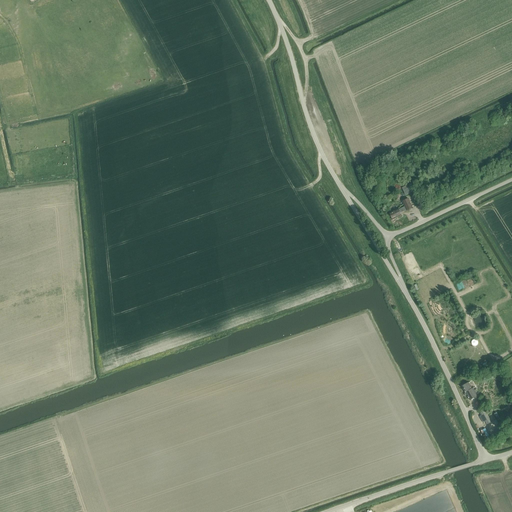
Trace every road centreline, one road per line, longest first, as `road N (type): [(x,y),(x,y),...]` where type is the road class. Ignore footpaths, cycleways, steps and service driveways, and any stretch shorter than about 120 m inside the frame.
road 1 (unclassified): [(342,189),(320,151),(268,0)]
road 2 (unclassified): [(484,459),(407,296)]
road 3 (unclassified): [(327,511),(484,459)]
road 4 (unclassified): [(386,237),(511,179)]
road 5 (unclassified): [(407,296),(342,189)]
